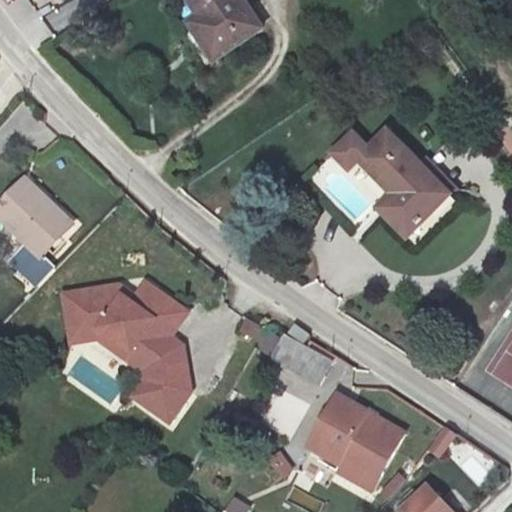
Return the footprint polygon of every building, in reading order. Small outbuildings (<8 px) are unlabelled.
[(286,47),(254,0),(213,0),(206,4),(227,34),(238,51),(221,63),(235,84),(286,47)] [(238,51),(227,34),(208,45),(221,63),(238,51)] [(457,197),(394,132),(375,150),(359,133),(338,153),(354,169),(363,160),(398,196),(384,209),(413,239),(457,197)] [(44,278),(63,256),(49,244),(76,212),(33,173),(3,207),(29,230),(22,240),(30,246),(21,259),(44,278)] [(118,284),(78,288),(82,328),(105,325),(151,363),(153,383),(170,397),(157,414),(168,423),(191,394),(187,347),(175,337),(194,315),(153,281),(138,300),(118,284)] [(82,328),(78,288),(68,289),(73,339),(102,336),(144,370),(145,380),(133,395),(157,414),(170,397),(153,383),(151,363),(105,325),(82,328)] [(241,305),(234,317),(244,323),(251,311),(241,305)] [(251,311),(244,323),(258,330),(264,318),(251,311)] [(313,336),(298,326),(292,333),(307,344),(313,336)] [(289,337),(276,360),(322,387),(336,363),(289,337)] [(335,387),(308,434),(345,455),(380,475),(407,429),(335,387)] [(445,458),(457,431),(442,424),(430,452),(445,458)] [(284,449),(270,456),(282,478),(295,470),(284,449)] [(380,475),(345,455),(339,467),(374,486),(380,475)] [(379,490),(388,499),(407,481),(398,472),(379,490)] [(465,511),(433,479),(422,489),(408,503),(416,511),(465,511)] [(303,511),(321,511),(327,502),(294,484),(284,502),(303,511)] [(403,498),(408,503),(422,489),(417,484),(403,498)]
